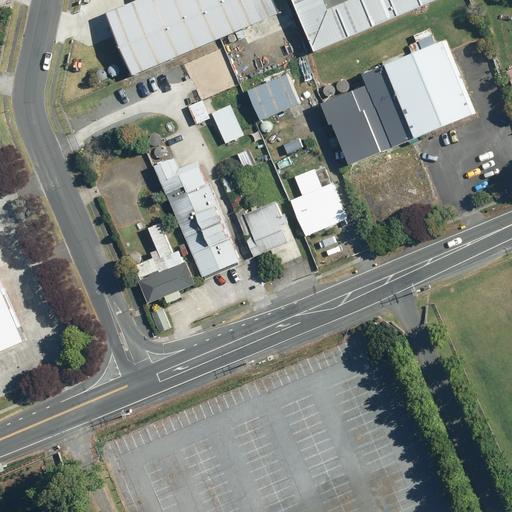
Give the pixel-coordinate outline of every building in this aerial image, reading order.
[(142,73),(282,12),(276,0),(145,0),(116,13),(142,73)] [(292,0),(314,51),(432,0),(346,0),(328,8),(325,0),(292,0)] [(344,143),(352,164),(476,114),(446,40),(438,43),(435,36),(439,34),(436,28),(417,36),(420,43),(422,41),(426,50),(366,74),(370,85),(325,103),(341,145),(344,143)] [(261,121),(262,121),(269,118),(275,116),(301,105),(293,87),(288,75),(262,86),(248,92),(260,118),(261,121)] [(210,117),(202,100),(188,106),(196,124),(210,117)] [(231,103),(214,111),(227,141),(244,133),(231,103)] [(342,175),(350,193),(425,162),(418,144),(342,175)] [(250,149),(240,153),(246,168),(256,164),(250,149)] [(154,166),(202,277),(204,276),(205,279),(239,265),(238,262),(240,261),(230,236),(228,237),(215,206),(219,205),(210,184),(207,185),(199,166),(198,167),(196,161),(179,169),(174,157),(154,166)] [(303,195),(291,200),(306,235),(347,218),(325,166),(315,171),(314,169),(295,177),(303,195)] [(246,213),(244,207),(246,206),(233,175),(222,179),(254,256),(271,249),(278,265),(301,256),(288,223),(289,222),(285,213),(281,214),(275,201),(246,213)] [(115,199),(109,203),(112,208),(119,204),(115,199)] [(179,255),(165,261),(168,268),(138,280),(148,303),(195,283),(185,261),(182,262),(179,255)] [(0,349),(30,336),(0,268),(0,349)] [(162,308),(151,312),(159,332),(171,327),(162,308)]
